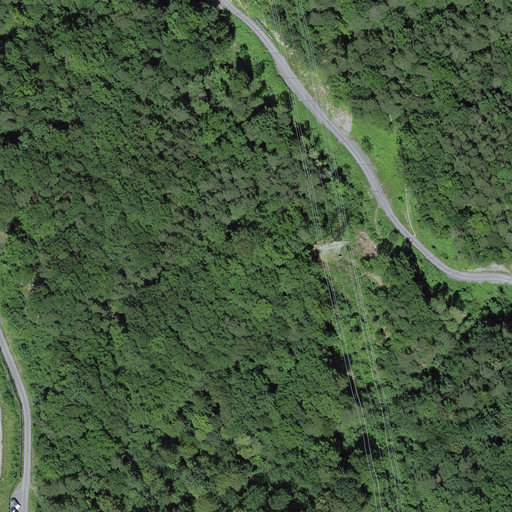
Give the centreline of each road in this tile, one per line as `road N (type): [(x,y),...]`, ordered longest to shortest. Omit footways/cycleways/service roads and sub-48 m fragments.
road 1 (track): [(225,0),(267,36),(286,79),(360,158),(415,242),(450,275),(511,279)]
road 2 (trunk): [(243,511),(0,346)]
road 3 (track): [(23,511),(28,417),(0,334)]
